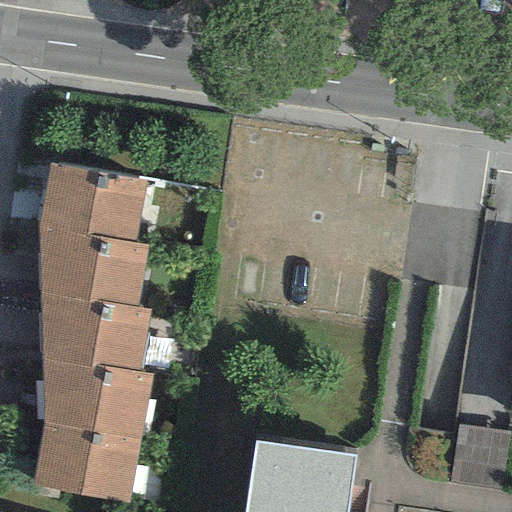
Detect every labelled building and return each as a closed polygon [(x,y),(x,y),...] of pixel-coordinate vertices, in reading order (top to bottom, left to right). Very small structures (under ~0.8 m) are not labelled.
[(146,183),(45,163),(33,226),(134,246),(146,183)] [(143,245),(134,246),(33,226),(38,295),(136,307),(143,245)] [(150,312),(136,307),(38,295),(40,359),(141,370),(150,312)] [(150,372),(141,370),(40,359),(41,425),(138,441),(150,372)] [(127,504),(138,441),(41,425),(30,486),(127,504)] [(345,511),(355,445),(254,431),(242,511),(345,511)]
